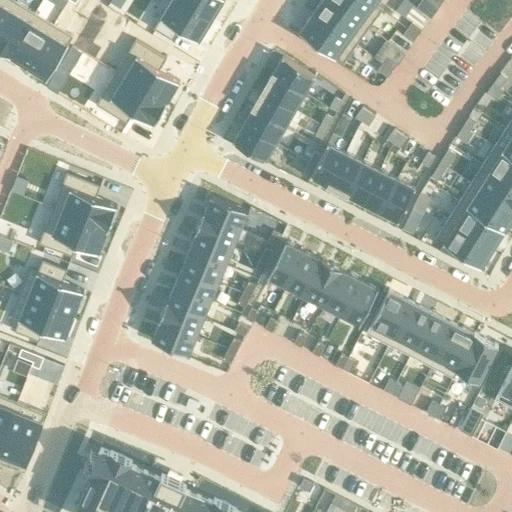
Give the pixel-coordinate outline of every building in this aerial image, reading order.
[(17,0),(0,28),(0,49),(9,55),(35,12),(17,0)] [(0,0),(0,28),(17,0),(16,0),(0,0)] [(170,0),(154,27),(172,38),(179,27),(199,39),(212,18),(183,0),(170,0)] [(183,0),(212,18),(223,0),(183,0)] [(332,0),(321,0),(313,12),(356,44),(369,26),(332,0)] [(369,0),(332,0),(369,26),(383,8),(375,2),(374,3),(369,0)] [(35,12),(9,55),(27,66),(54,23),(35,12)] [(313,12),(299,31),(343,62),(356,44),(313,12)] [(412,21),(408,27),(417,35),(422,28),(412,21)] [(54,23),(27,66),(47,78),(73,35),(54,23)] [(408,27),(403,34),(413,41),(417,35),(408,27)] [(136,38),(116,70),(167,101),(180,80),(160,68),(167,57),(136,38)] [(283,55),(273,72),(305,91),(315,74),(283,55)] [(387,56),(382,63),(392,70),(397,63),(387,56)] [(382,63),(378,69),(387,76),(392,70),(382,63)] [(116,70),(96,103),(127,122),(134,111),(154,123),(167,101),(116,70)] [(272,72),(262,90),(295,108),(305,91),(273,72),(272,72)] [(501,72),(494,82),(500,87),(507,77),(501,72)] [(55,73),(47,86),(57,92),(65,79),(55,73)] [(494,82),(486,92),(496,99),(504,89),(500,87),(494,82)] [(262,90),(252,107),(285,126),(295,108),(262,90)] [(335,96),(329,106),(337,110),(342,99),(335,96)] [(362,106),(358,113),(364,117),(369,110),(362,106)] [(252,107),(244,123),(276,141),(285,126),(252,107)] [(369,110),(364,117),(371,122),(375,115),(369,110)] [(326,113),(321,123),(328,127),(333,116),(326,113)] [(469,115),(463,125),(470,130),(476,120),(469,115)] [(244,123),(233,141),(265,159),(276,141),(244,123)] [(321,123),(315,134),(322,138),(328,127),(321,123)] [(463,125),(456,136),(467,142),(473,132),(470,130),(463,125)] [(511,130),(506,127),(494,145),(511,156),(511,130)] [(394,128),(389,134),(396,139),(401,132),(394,128)] [(401,132),(396,139),(402,144),(407,137),(401,132)] [(324,149),(311,175),(328,184),(345,151),(328,142),(324,149)] [(511,156),(494,145),(483,163),(511,182),(511,156)] [(448,148),(440,162),(447,166),(455,152),(448,148)] [(314,150),(309,161),(316,165),(322,154),(314,150)] [(328,184),(347,194),(364,161),(345,151),(328,184)] [(428,151),(422,162),(428,166),(435,156),(428,151)] [(309,161),(303,172),(311,175),(316,165),(309,161)] [(364,161),(347,194),(363,202),(380,169),(364,161)] [(440,162),(431,176),(438,180),(447,166),(440,162)] [(511,182),(483,163),(471,182),(511,207),(511,182)] [(380,169),(363,202),(380,211),(397,178),(380,169)] [(67,171),(53,206),(108,228),(117,205),(96,196),(101,184),(67,171)] [(397,178),(380,211),(398,220),(415,187),(397,178)] [(511,207),(471,182),(460,200),(505,229),(511,218),(511,207)] [(420,193),(416,200),(427,205),(431,198),(420,193)] [(204,211),(203,213),(240,228),(247,210),(249,211),(249,210),(211,194),(210,195),(211,196),(205,212),(204,211)] [(416,200),(413,207),(423,212),(427,205),(416,200)] [(460,200),(448,218),(493,247),(505,229),(460,200)] [(53,206),(39,242),(72,255),(77,243),(99,251),(108,228),(53,206)] [(203,213),(196,230),(233,246),(240,228),(203,213)] [(448,218),(436,237),(482,267),(482,266),(482,265),(493,247),(448,218)] [(273,229),(268,240),(276,243),(281,233),(273,229)] [(196,232),(189,249),(226,263),(233,246),(196,230),(195,232),(196,232)] [(286,239),(267,276),(268,277),(269,276),(287,285),(304,250),(286,241),(287,240),(286,239)] [(266,246),(261,257),(268,261),(274,250),(266,246)] [(189,249),(182,266),(218,281),(226,263),(189,249)] [(304,250),(287,285),(305,294),(323,259),(322,258),(321,259),(304,250)] [(261,257),(255,268),(263,272),(268,261),(261,257)] [(29,267),(19,291),(74,313),(76,309),(80,310),(86,295),(82,294),(84,289),(62,281),(67,268),(43,259),(38,271),(29,267)] [(323,259),(305,294),(323,304),(341,268),(323,259)] [(182,266),(175,284),(211,299),(218,281),(182,266)] [(341,268),(323,304),(341,313),(359,278),(342,270),(343,268),(341,268)] [(359,278),(341,313),(359,322),(358,323),(360,324),(379,287),(377,286),(377,287),(359,278)] [(248,280),(243,291),(250,295),(256,284),(248,280)] [(167,300),(166,301),(204,317),(211,299),(175,284),(168,300),(167,300)] [(389,288),(366,333),(367,334),(368,333),(389,344),(411,300),(390,289),(390,288),(389,288)] [(19,291),(10,314),(19,318),(14,330),(39,340),(44,327),(65,336),(74,313),(19,291)] [(243,291),(237,302),(245,306),(250,295),(243,291)] [(411,300),(389,344),(410,355),(432,311),(411,300)] [(166,301),(159,319),(196,334),(204,317),(166,301)] [(251,307),(246,318),(253,321),(259,310),(251,307)] [(432,311),(410,355),(431,366),(454,322),(432,311)] [(271,317),(265,328),(272,331),(278,320),(271,317)] [(152,337),(151,338),(190,354),(190,353),(189,352),(196,334),(159,319),(158,320),(160,321),(153,337),(152,337)] [(238,322),(234,329),(245,335),(248,327),(238,322)] [(454,322),(431,366),(454,377),(457,370),(457,369),(476,332),(474,331),(474,332),(454,322)] [(300,331),(294,342),(301,346),(307,335),(300,331)] [(476,332),(457,369),(457,370),(479,381),(480,380),(479,379),(497,345),(498,345),(498,344),(476,332)] [(234,337),(228,348),(236,352),(242,341),(234,337)] [(318,341),(312,352),(319,355),(325,345),(318,341)] [(21,347),(18,355),(33,361),(36,353),(21,347)] [(228,348),(223,358),(231,362),(236,352),(228,348)] [(33,361),(31,364),(39,367),(44,356),(36,353),(33,361)] [(341,353),(336,364),(343,368),(348,357),(341,353)] [(65,364),(44,356),(39,367),(38,371),(60,379),(65,364)] [(348,357),(343,368),(350,371),(355,360),(348,357)] [(511,364),(495,399),(496,399),(496,398),(511,406),(511,364)] [(389,377),(383,388),(391,392),(396,381),(389,377)] [(396,381),(391,392),(398,396),(403,385),(396,381)] [(0,394),(0,444),(17,401),(0,394)] [(189,397),(185,407),(195,411),(199,401),(189,397)] [(432,399),(426,410),(434,414),(439,403),(432,399)] [(17,401),(0,444),(0,452),(25,462),(45,412),(17,401)] [(439,403),(434,414),(441,418),(446,407),(439,403)] [(471,406),(460,429),(472,435),(483,412),(471,406)] [(92,475),(77,508),(81,510),(85,511),(241,511),(235,509),(236,508),(214,498),(213,499),(185,486),(186,482),(162,471),(160,474),(132,461),(132,460),(110,450),(110,451),(101,447),(98,453),(91,468),(88,473),(92,475)] [(303,478),(299,486),(310,491),(314,483),(303,478)] [(335,494),(331,502),(342,508),(346,500),(335,494)] [(346,500),(342,508),(350,511),(353,511),(357,505),(346,500)]
